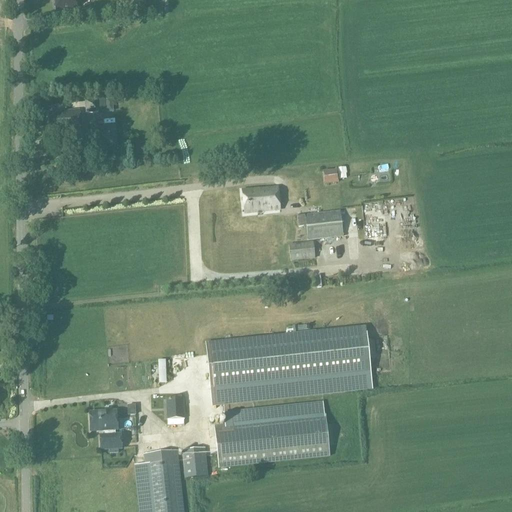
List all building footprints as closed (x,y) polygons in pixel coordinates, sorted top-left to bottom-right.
[(77,11),(75,0),(76,0),(54,0),(56,13),(77,11)] [(86,115),(106,113),(105,101),(98,101),(98,100),(85,101),(86,115)] [(81,132),(79,112),(48,114),(50,134),(81,132)] [(97,146),(117,144),(116,125),(95,127),(97,146)] [(79,172),(78,166),(81,166),(80,152),(63,153),(64,167),(70,167),(71,173),(79,172)] [(324,186),(339,184),(337,171),(323,172),(324,186)] [(316,198),(319,197),(318,175),(285,177),(287,201),(300,200),(300,206),(316,205),(316,198)] [(244,215),(279,211),(276,189),(242,192),(244,215)] [(379,203),(361,204),(362,213),(380,213),(379,203)] [(343,238),(340,212),(297,217),(298,228),(307,227),(308,242),(343,238)] [(314,261),(313,243),(288,245),(290,263),(314,261)] [(206,345),(212,405),(372,388),(366,328),(206,345)] [(188,376),(204,376),(204,364),(188,364),(188,376)] [(167,401),(168,420),(168,427),(184,426),(184,420),(183,400),(167,401)] [(226,425),(214,427),(219,470),(330,458),(323,402),(225,412),(226,425)] [(102,437),(99,437),(100,451),(122,450),(121,436),(115,436),(115,431),(117,431),(116,412),(89,414),(90,432),(102,432),(102,437)] [(204,449),(182,452),(187,497),(209,495),(204,449)] [(183,511),(178,452),(143,456),(144,464),(134,466),(138,511),(183,511)]
